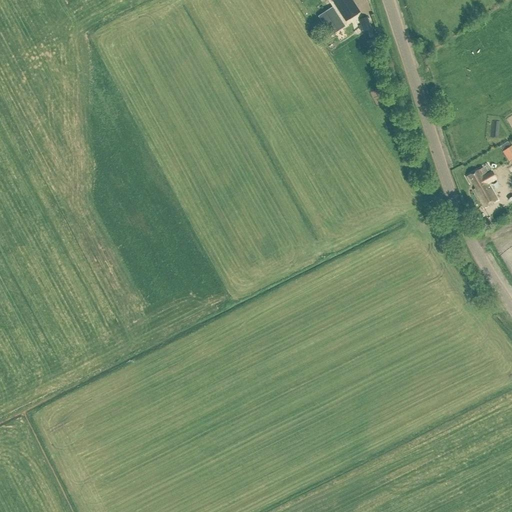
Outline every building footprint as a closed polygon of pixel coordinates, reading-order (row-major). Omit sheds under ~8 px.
[(351,0),(332,0),(346,21),(360,12),(351,0)] [(331,35),(345,25),(332,7),(319,16),(331,35)] [(367,17),(359,20),(363,31),(367,30),(371,28),(367,17)] [(502,152),(508,162),(511,159),(511,146),(502,152)] [(484,208),(498,201),(483,174),(486,172),(483,167),(467,176),(484,208)]
